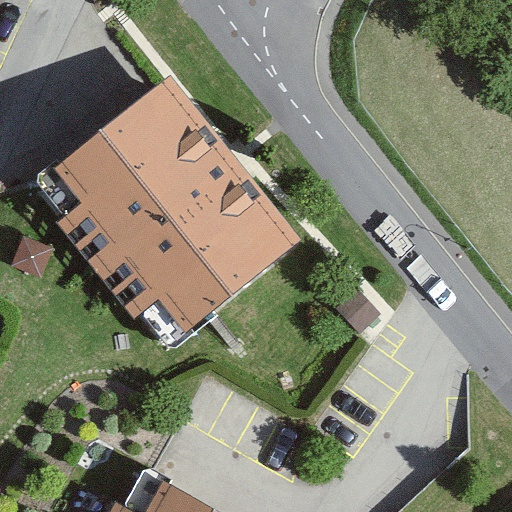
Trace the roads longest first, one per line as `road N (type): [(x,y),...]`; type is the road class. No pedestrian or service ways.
road 1 (tertiary): [(511,374),(227,0)]
road 2 (residential): [(58,0),(0,126)]
